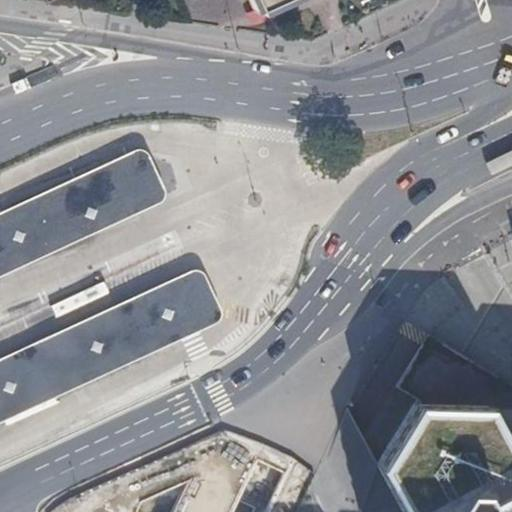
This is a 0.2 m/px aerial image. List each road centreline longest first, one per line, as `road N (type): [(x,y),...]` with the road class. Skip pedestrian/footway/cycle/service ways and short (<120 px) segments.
road 1 (primary): [(14,491),(252,375),(290,346),(359,255)]
road 2 (primary): [(276,93),(188,85),(110,92),(0,134)]
road 3 (primary): [(276,93),(147,56),(0,36)]
road 4 (primary): [(493,52),(390,91),(276,93)]
road 5 (primary): [(359,255),(392,213),(473,157)]
